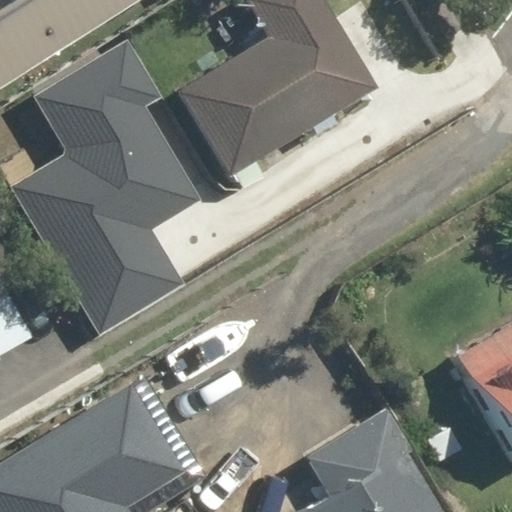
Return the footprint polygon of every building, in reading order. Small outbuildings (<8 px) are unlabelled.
[(0,0),(0,85),(132,0),(0,0)] [(236,0),(258,35),(168,90),(222,178),(370,88),(316,0),(236,0)] [(0,183),(0,189),(86,338),(187,280),(156,227),(200,202),(139,96),(150,90),(115,30),(21,84),(59,150),(0,183)] [(0,355),(27,341),(0,289),(0,355)] [(511,312),(447,349),(511,464),(511,463),(511,312)] [(118,511),(170,481),(115,384),(0,449),(0,511),(118,511)] [(439,511),(400,453),(310,511),(439,511)]
